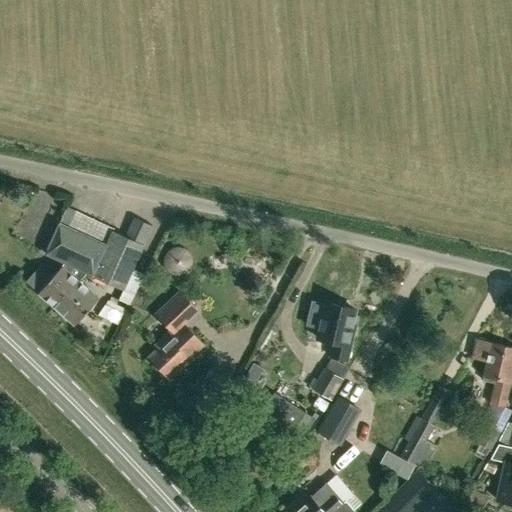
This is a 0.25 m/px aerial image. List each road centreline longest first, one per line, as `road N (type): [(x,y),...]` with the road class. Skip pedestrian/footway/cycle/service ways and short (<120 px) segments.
road 1 (unclassified): [(511,274),(0,161)]
road 2 (primary): [(177,511),(0,333)]
